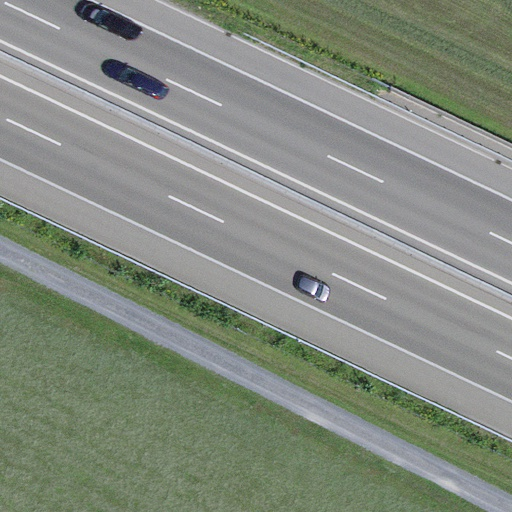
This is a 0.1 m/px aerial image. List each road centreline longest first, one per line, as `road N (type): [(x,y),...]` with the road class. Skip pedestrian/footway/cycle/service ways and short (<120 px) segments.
road 1 (motorway): [(0,110),(511,352)]
road 2 (track): [(503,511),(0,264)]
road 3 (motorway): [(511,233),(20,0)]
